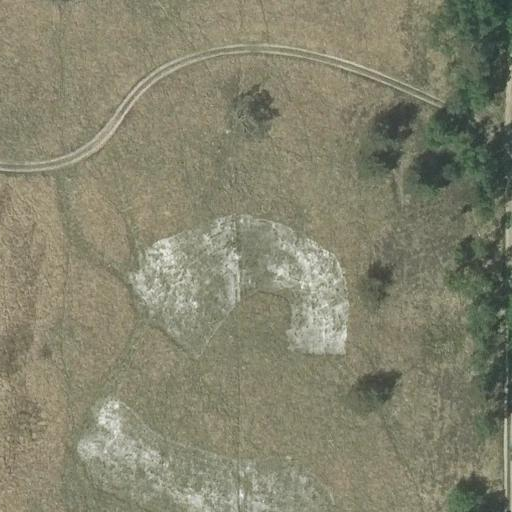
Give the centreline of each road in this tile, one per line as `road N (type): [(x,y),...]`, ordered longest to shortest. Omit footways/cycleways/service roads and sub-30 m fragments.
road 1 (track): [(0,170),(46,172),(84,161),(166,71),(216,55),(290,53),(370,77),(511,152)]
road 2 (track): [(511,209),(511,511)]
